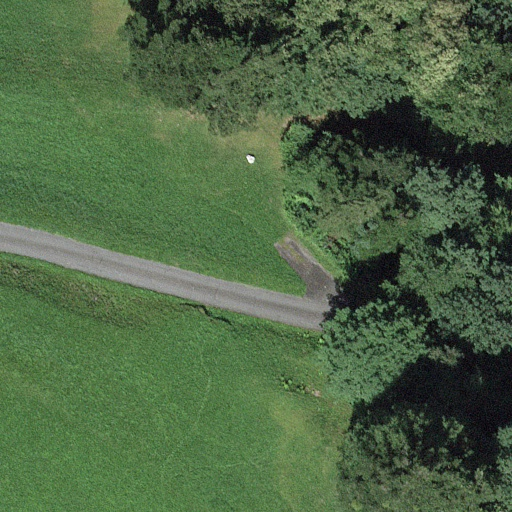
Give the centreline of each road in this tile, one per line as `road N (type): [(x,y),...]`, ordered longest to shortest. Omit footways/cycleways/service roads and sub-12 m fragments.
road 1 (track): [(0,236),(511,375)]
road 2 (track): [(363,332),(263,220),(237,150),(157,124),(0,107)]
